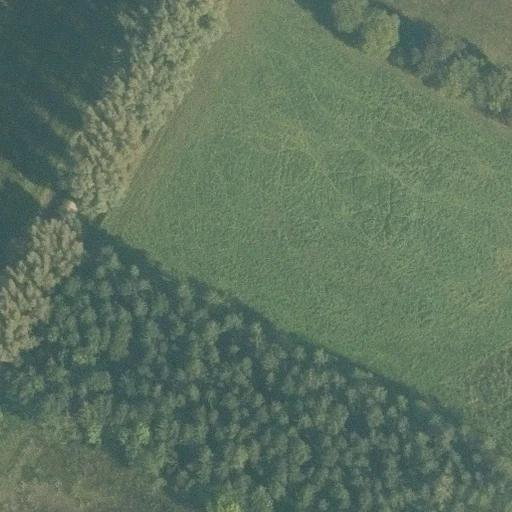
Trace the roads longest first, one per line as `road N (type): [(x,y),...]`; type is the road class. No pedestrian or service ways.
road 1 (track): [(0,363),(200,0)]
road 2 (track): [(178,511),(0,413)]
